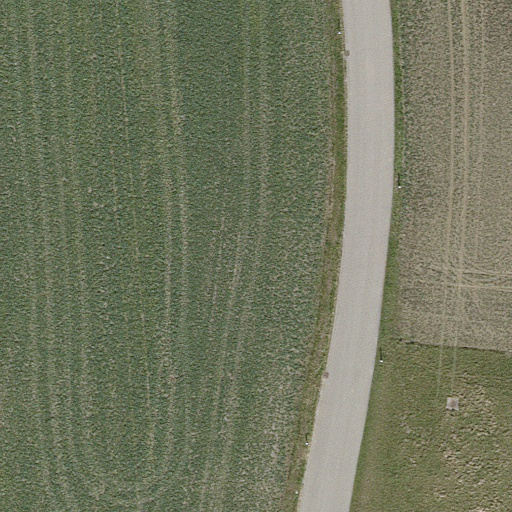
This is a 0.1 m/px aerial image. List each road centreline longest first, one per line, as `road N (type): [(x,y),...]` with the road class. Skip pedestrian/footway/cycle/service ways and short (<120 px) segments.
road 1 (motorway): [(455,511),(284,0)]
road 2 (motorway): [(0,120),(129,511)]
